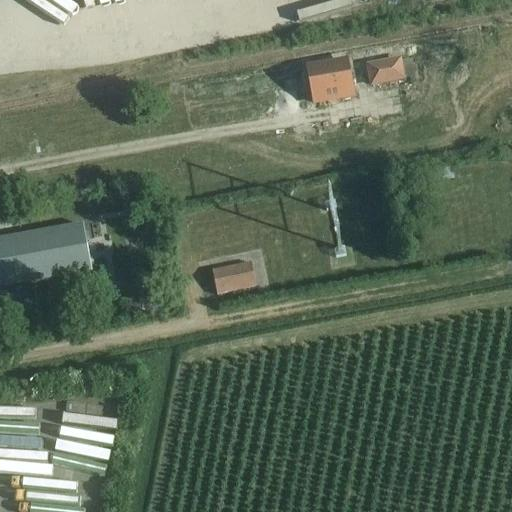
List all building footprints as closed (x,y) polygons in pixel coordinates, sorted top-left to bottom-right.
[(306,0),(308,8),(364,1),(364,0),(306,0)] [(273,11),(251,16),(253,23),(275,18),(273,11)] [(374,86),(404,80),(400,61),(370,67),(374,86)] [(350,63),(308,70),(314,104),(356,96),(350,63)] [(84,227),(0,242),(0,292),(93,275),(84,227)] [(251,260),(212,268),(217,295),(256,288),(251,260)]
